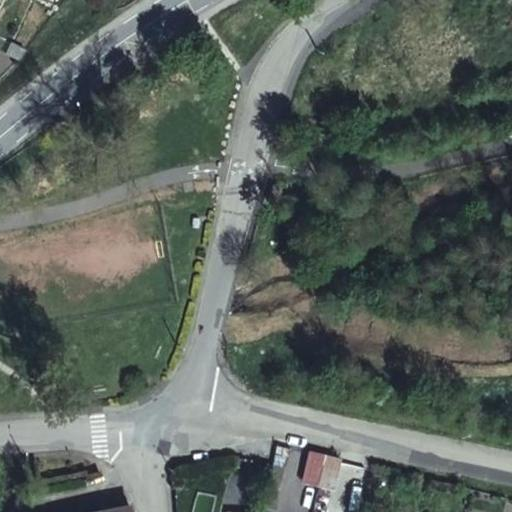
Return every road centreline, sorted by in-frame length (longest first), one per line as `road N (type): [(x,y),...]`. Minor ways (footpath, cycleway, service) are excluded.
road 1 (unclassified): [(189,413),(265,93),(283,53),(351,0)]
road 2 (unclassified): [(189,413),(511,475)]
road 3 (secondary): [(0,135),(86,65),(186,0)]
road 4 (unclassified): [(0,433),(143,431)]
